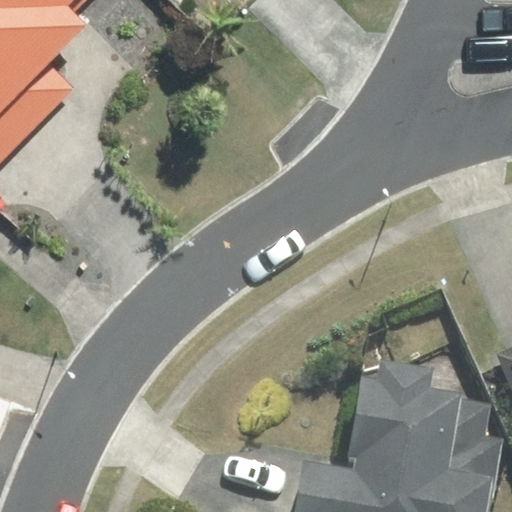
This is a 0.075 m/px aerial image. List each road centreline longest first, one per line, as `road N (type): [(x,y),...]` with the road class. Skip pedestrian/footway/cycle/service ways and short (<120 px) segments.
road 1 (residential): [(354,167),(209,268),(103,377),(38,511)]
road 2 (residential): [(354,167),(452,0)]
